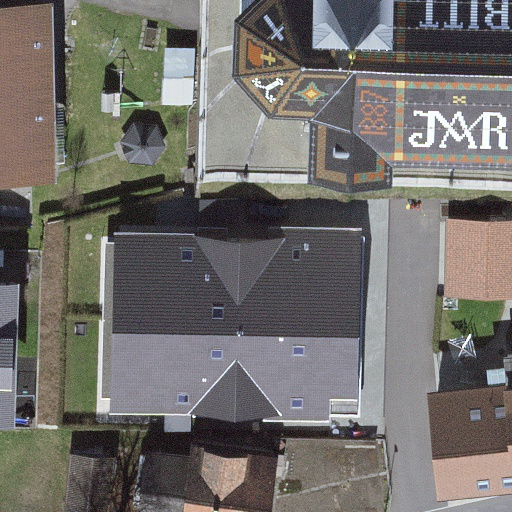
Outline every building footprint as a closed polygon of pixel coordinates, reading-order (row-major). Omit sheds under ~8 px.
[(511,0),(239,0),(239,48),(271,82),(312,82),(311,149),(385,151),(386,132),(511,134),(511,0)] [(50,1),(0,1),(0,178),(52,178),(50,1)] [(511,220),(444,218),(441,294),(511,295),(511,220)] [(358,231),(115,224),(109,407),(353,414),(358,231)] [(18,277),(0,276),(0,425),(15,426),(18,277)] [(430,391),(442,496),(511,487),(511,354),(506,355),(509,382),(430,391)] [(267,511),(276,455),(191,443),(190,452),(146,445),(136,511),(267,511)]
